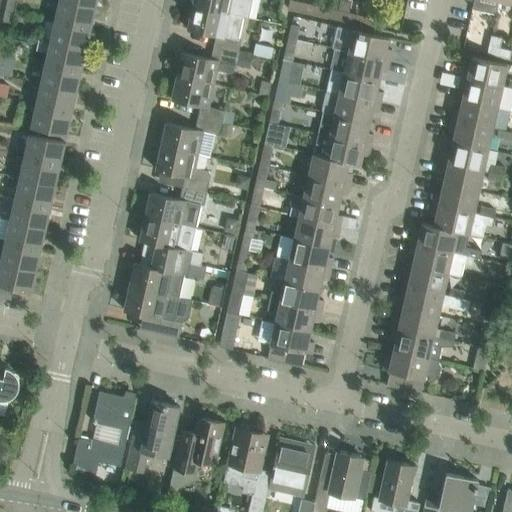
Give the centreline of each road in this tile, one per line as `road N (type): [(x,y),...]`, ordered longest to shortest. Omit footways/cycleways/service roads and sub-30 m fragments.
road 1 (residential): [(338,407),(439,0)]
road 2 (residential): [(66,343),(94,260),(154,0)]
road 3 (residential): [(338,407),(66,343)]
road 4 (residential): [(511,444),(338,407)]
road 5 (residential): [(34,497),(66,343)]
